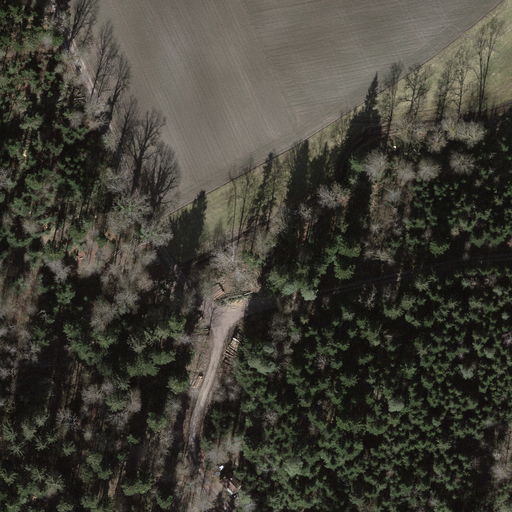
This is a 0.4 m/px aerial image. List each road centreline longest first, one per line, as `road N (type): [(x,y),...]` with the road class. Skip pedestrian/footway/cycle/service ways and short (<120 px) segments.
road 1 (track): [(229,511),(191,450),(217,345),(214,321),(161,244),(51,0)]
road 2 (track): [(511,100),(369,135),(350,150),(327,194),(176,273)]
road 3 (track): [(511,256),(469,259),(214,321)]
